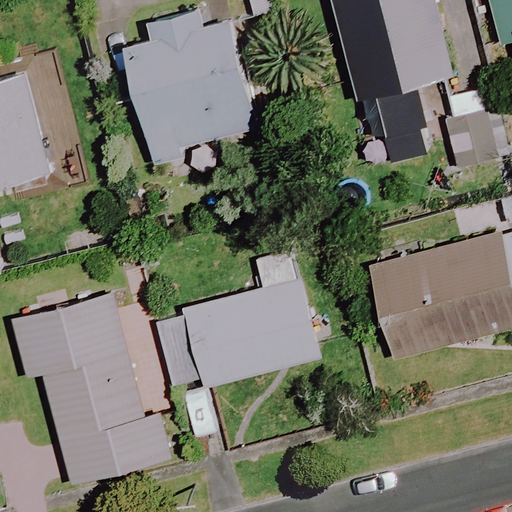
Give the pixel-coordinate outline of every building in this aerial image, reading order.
[(207,0),(194,0),(154,10),(158,26),(128,33),(159,155),(190,147),(187,136),(265,117),(237,6),(211,13),(207,0)] [(255,0),(259,11),(278,6),(276,0),(255,0)] [(440,0),(338,0),(361,92),(378,88),(395,155),(436,145),(428,116),(433,113),(423,72),(457,64),(440,0)] [(0,172),(56,159),(31,61),(6,67),(2,51),(0,51),(0,172)] [(511,239),(506,219),(374,254),(399,347),(511,317),(511,239)] [(271,275),(191,296),(211,373),(327,344),(307,267),(301,267),(294,240),(264,247),(271,275)] [(120,279),(18,304),(34,365),(48,362),(75,470),(177,445),(166,400),(152,403),(120,279)]
